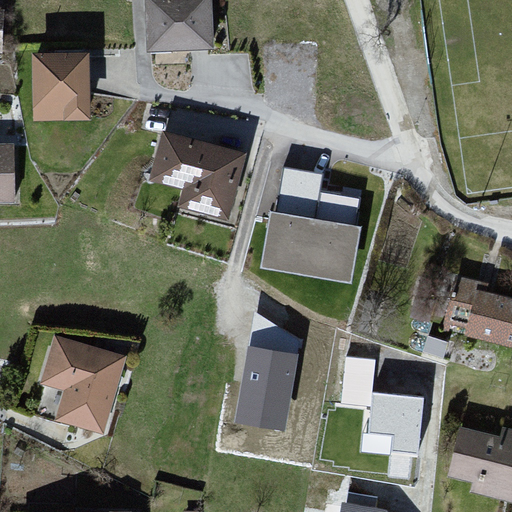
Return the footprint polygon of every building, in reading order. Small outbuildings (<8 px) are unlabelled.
[(211,0),(147,0),(148,53),(212,52),(211,0)] [(88,57),(31,57),(31,122),(87,122),(88,57)] [(245,156),(167,135),(155,180),(184,188),(179,207),(228,220),(245,156)] [(12,146),(0,145),(0,205),(12,205),(12,146)] [(277,212),(271,210),(260,267),(351,284),(361,226),(352,224),(357,199),(317,191),(320,176),(284,170),(277,212)] [(489,286),(455,279),(442,334),(511,350),(511,301),(487,296),(489,286)] [(125,362),(54,341),(40,386),(63,393),(54,424),(101,439),(125,362)] [(347,351),(342,401),(371,403),(376,353),(347,351)] [(294,360),(251,352),(239,420),(281,428),(294,360)] [(425,398),(374,392),(369,432),(393,435),(391,451),(419,454),(425,398)] [(503,441),(460,430),(448,480),(476,487),(474,496),(511,505),(511,433),(505,432),(503,441)]
